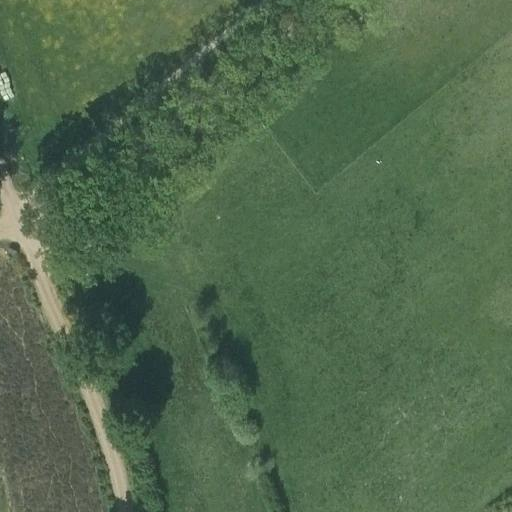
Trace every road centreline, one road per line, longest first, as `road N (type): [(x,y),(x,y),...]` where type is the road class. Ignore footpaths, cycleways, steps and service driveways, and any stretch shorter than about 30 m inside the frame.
road 1 (track): [(29,244),(326,0)]
road 2 (track): [(0,171),(104,431),(123,511)]
